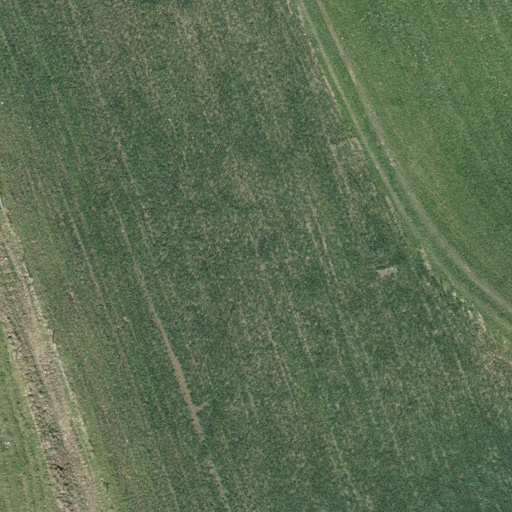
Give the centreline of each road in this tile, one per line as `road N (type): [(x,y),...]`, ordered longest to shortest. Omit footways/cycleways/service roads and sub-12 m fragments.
road 1 (track): [(311,0),(427,241),(466,289),(511,326)]
road 2 (track): [(100,511),(0,232)]
